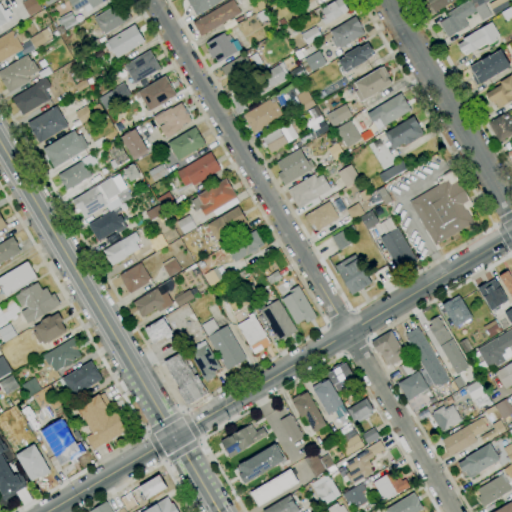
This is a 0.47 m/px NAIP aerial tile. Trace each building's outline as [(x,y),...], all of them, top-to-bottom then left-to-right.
[(29,17),(21,2),(24,0),(36,0),(42,9),(29,17)] [(75,12),(67,0),(106,0),(92,9),(89,3),(75,12)] [(221,0),(196,16),(187,0),(221,0)] [(201,36),(193,23),(231,0),(233,0),(241,12),(201,36)] [(255,13),(249,3),(253,0),(262,0),(266,7),(255,13)] [(324,25),(321,20),(323,19),(321,17),(325,15),(321,9),(335,0),(344,0),(345,1),(344,2),(349,10),(329,23),(329,22),(324,25)] [(432,14),(426,5),(428,3),(426,0),(456,0),(435,13),(435,12),(432,14)] [(448,38),(439,23),(447,18),(445,15),(468,1),(467,0),(488,0),(489,1),(485,4),(492,15),(483,21),(477,11),(464,19),(468,26),(448,38)] [(494,14),(488,4),(495,0),(507,0),(510,5),(494,14)] [(104,35),(93,18),(121,1),(131,18),(104,35)] [(0,3),(4,11),(8,9),(11,14),(7,17),(10,21),(0,26),(0,3)] [(511,16),(506,20),(501,13),(511,7),(511,8),(511,16)] [(30,22),(28,19),(36,14),(44,9),(46,13),(35,21),(34,19),(30,22)] [(261,23),(256,15),(264,10),(269,18),(261,23)] [(65,30),(62,25),(60,26),(57,21),(59,20),(59,18),(71,12),(77,24),(65,30)] [(336,48),(330,39),(333,37),(330,31),(356,16),(362,26),(360,27),(364,34),(340,48),(339,47),(336,48)] [(466,55),(463,51),(462,52),(457,45),(464,41),(463,39),(491,22),(499,36),(496,38),(497,41),(488,46),(487,43),(471,53),(470,52),(466,55)] [(117,58),(112,50),(109,52),(104,44),(107,42),(106,41),(134,25),(144,42),(117,58)] [(308,45),(301,34),(316,26),(322,36),(308,45)] [(35,49),(29,39),(46,28),(53,38),(35,49)] [(0,63),(0,38),(12,31),(15,36),(23,31),(28,38),(19,43),(23,49),(0,63)] [(218,63),(215,58),(212,59),(207,50),(209,48),(206,43),(224,33),(226,36),(229,34),(232,39),(230,40),(237,51),(218,63)] [(346,73),(338,61),(345,57),(344,55),(359,46),(360,47),(368,42),(374,51),(370,53),(372,55),(367,59),(368,60),(352,70),(352,69),(346,73)] [(251,54),(249,50),(254,46),(257,51),(251,54)] [(135,84),(124,66),(150,50),(160,69),(135,84)] [(476,85),(472,78),(473,78),(471,75),(473,75),(470,70),(471,70),(469,67),(481,60),(488,56),(489,55),(490,56),(500,50),(510,66),(480,85),(479,83),(476,85)] [(312,71),(305,59),(319,51),(326,63),(312,71)] [(230,84),(221,68),(245,54),(247,58),(256,53),(262,64),(254,68),(255,69),(230,84)] [(9,93),(0,78),(0,71),(27,55),(31,62),(33,61),(39,71),(28,77),(30,80),(9,93)] [(268,89),(265,83),(263,85),(260,81),(263,79),(261,75),(278,64),(279,65),(282,63),(285,67),(286,69),(283,71),(287,78),(268,89)] [(41,79),(38,73),(48,66),(52,73),(45,77),(41,79)] [(360,102),(354,92),(358,90),(354,83),(381,67),(381,68),(384,66),(389,76),(388,77),(392,84),(365,100),(364,100),(360,102)] [(296,81),(293,75),(302,69),(306,75),(296,81)] [(511,101),(502,107),(501,107),(498,109),(494,101),(491,103),(486,93),(501,84),(500,82),(511,76),(511,75),(511,74),(511,101)] [(149,112),(141,97),(139,99),(135,93),(165,76),(176,96),(149,112)] [(45,77),(51,86),(45,90),(50,99),(44,103),(43,103),(22,115),(18,108),(18,109),(12,99),(36,84),(35,83),(41,79),(45,77)] [(89,85),(78,92),(74,85),(85,79),(86,81),(89,85)] [(298,82),(301,86),(298,88),(301,93),(306,89),(316,105),(303,112),(300,106),(302,104),(300,101),(298,102),(296,98),(297,97),(296,96),(289,100),(285,102),(286,103),(281,106),(275,95),(298,82)] [(123,83),(130,94),(105,110),(98,98),(123,83)] [(249,100),(244,92),(254,86),(259,94),(249,100)] [(383,127),(378,119),(372,123),(366,114),(401,93),(411,110),(383,127)] [(254,133),(243,115),(269,99),(272,104),(275,102),(280,110),(279,111),(282,116),(280,117),(280,118),(254,133)] [(166,139),(159,127),(164,124),(163,122),(158,125),(153,117),(163,110),(163,112),(170,107),(171,109),(181,103),(184,108),(189,115),(188,115),(191,121),(182,126),(182,127),(175,131),(176,133),(166,139)] [(332,127),(326,115),(345,104),(352,116),(332,127)] [(81,124),(75,112),(87,105),(94,117),(81,124)] [(39,143),(27,123),(56,106),(68,126),(39,143)] [(317,137),(311,127),(309,128),(305,121),(311,117),(308,111),(316,106),(329,130),(317,137)] [(511,134),(500,142),(488,123),(503,114),(504,116),(507,113),(511,121),(511,127),(511,128),(511,129),(511,134)] [(393,149),(391,145),(387,147),(385,144),(389,141),(384,134),(413,116),(422,131),(422,135),(418,137),(419,138),(415,140),(415,141),(407,146),(404,142),(393,149)] [(346,148),(335,129),(350,120),(361,139),(346,148)] [(271,153),(267,146),(264,148),(262,144),(265,142),(262,137),(279,128),(280,130),(290,124),(298,137),(288,143),(271,153)] [(178,161),(167,143),(169,142),(195,127),(205,144),(178,161)] [(134,160),(120,137),(124,135),(124,134),(128,131),(129,132),(135,129),(147,149),(146,150),(148,152),(144,155),(145,156),(140,158),(140,157),(134,160)] [(54,168),(43,149),(50,145),(74,130),(78,136),(80,135),(88,148),(54,168)] [(331,156),(327,149),(332,146),(330,142),(334,140),(336,143),(338,142),(343,149),(331,156)] [(113,169),(109,162),(113,160),(108,151),(119,144),(129,159),(117,166),(118,166),(113,169)] [(284,185),(277,174),(282,172),(277,163),(300,149),(308,161),(310,160),(314,167),(311,168),(312,169),(284,185)] [(185,186),(176,172),(185,167),(210,152),(221,170),(193,186),(192,182),(185,186)] [(67,190),(58,175),(82,160),(87,170),(88,169),(92,176),(86,180),(86,179),(80,183),(74,187),(74,186),(67,190)] [(383,183),(379,175),(402,161),(407,168),(383,183)] [(154,181),(148,172),(162,164),(167,174),(154,181)] [(337,173),(351,164),(360,180),(346,188),(337,173)] [(130,182),(124,170),(134,165),(140,176),(130,182)] [(435,246),(409,202),(439,184),(436,180),(453,170),(473,205),(466,209),(474,222),(435,246)] [(298,208),(287,190),(314,174),(316,178),(322,175),(330,189),(298,208)] [(110,212),(106,206),(85,218),(79,210),(78,211),(72,200),(97,186),(97,187),(102,184),(102,183),(111,177),(119,190),(125,187),(132,198),(121,204),(122,205),(118,207),(110,212)] [(184,234),(177,222),(189,215),(185,208),(190,204),(192,206),(193,205),(191,201),(192,200),(197,197),(196,196),(226,178),(237,197),(236,198),(239,203),(215,216),(213,212),(205,216),(201,209),(197,211),(196,210),(193,211),(194,213),(190,216),(196,227),(184,234)] [(363,202),(359,194),(366,189),(370,198),(363,202)] [(165,212),(157,199),(168,192),(176,205),(165,212)] [(317,231),(313,225),(310,226),(304,216),(329,201),(339,218),(317,231)] [(352,221),(346,210),(358,203),(364,214),(352,221)] [(150,221),(145,213),(159,205),(164,213),(150,221)] [(216,241),(206,225),(238,206),(247,222),(216,241)] [(118,207),(120,211),(116,213),(118,217),(125,213),(128,218),(123,221),(127,228),(116,234),(115,232),(98,242),(95,237),(94,238),(92,234),(92,233),(87,225),(110,212),(118,207)] [(358,217),(364,229),(375,223),(369,212),(358,217)] [(339,251),(331,237),(352,225),(355,230),(348,234),(353,243),(339,251)] [(400,272),(380,238),(397,228),(417,261),(400,272)] [(167,246),(155,253),(154,252),(153,253),(147,240),(149,239),(169,229),(174,240),(166,244),(167,246)] [(235,262),(226,248),(255,230),(264,245),(257,249),(258,250),(252,254),(251,252),(235,262)] [(111,266),(103,251),(135,232),(139,240),(135,242),(140,250),(111,266)] [(0,264),(0,243),(13,236),(18,244),(17,245),(21,252),(0,264)] [(226,260),(222,249),(205,255),(209,266),(226,260)] [(352,295),(348,288),(347,288),(341,279),(342,278),(335,266),(355,255),(372,284),(352,295)] [(169,277),(162,266),(174,259),(181,270),(169,277)] [(6,296),(0,286),(0,277),(27,262),(37,278),(6,296)] [(130,294),(129,292),(128,293),(121,282),(122,281),(119,276),(140,263),(151,281),(130,294)] [(210,286),(203,275),(215,268),(222,279),(210,286)] [(270,285),(266,278),(272,274),(271,274),(277,270),(282,279),(276,282),(276,281),(270,285)] [(511,298),(499,276),(508,271),(511,278),(511,298)] [(491,311),(477,288),(485,283),(486,284),(494,279),(508,300),(491,311)] [(27,324),(21,312),(28,308),(25,304),(21,306),(15,296),(19,294),(19,293),(18,292),(32,284),(33,285),(37,282),(42,290),(46,288),(51,295),(54,294),(60,304),(56,306),(57,307),(53,310),(53,309),(35,320),(34,320),(27,324)] [(296,325),(281,300),(291,294),(289,291),(297,286),(316,317),(306,323),(304,320),(296,325)] [(142,318),(133,303),(157,288),(161,295),(166,292),(173,303),(160,311),(158,308),(142,318)] [(178,308),(173,300),(189,290),(194,298),(187,302),(187,303),(178,308)] [(455,328),(442,305),(450,300),(451,300),(459,295),(472,318),(455,328)] [(279,343),(260,311),(278,300),(297,331),(295,333),(295,334),(289,338),(289,337),(279,343)] [(511,307),(503,313),(509,323),(511,321),(511,307)] [(44,344),(42,341),(39,343),(33,333),(36,331),(34,327),(42,322),(41,321),(50,316),(50,317),(58,312),(63,321),(61,322),(66,330),(44,344)] [(254,354),(237,326),(249,318),(248,316),(253,313),(271,344),(254,354)] [(457,374),(428,327),(432,325),(429,321),(437,316),(468,368),(457,374)] [(153,344),(144,329),(163,318),(172,333),(153,344)] [(227,371),(207,337),(208,336),(201,326),(212,319),(219,330),(226,326),(246,359),(227,371)] [(487,335),(482,327),(495,319),(500,328),(487,335)] [(4,342),(0,335),(0,329),(9,324),(16,335),(4,342)] [(434,386),(407,341),(408,340),(404,334),(418,326),(448,377),(447,378),(449,381),(441,386),(440,383),(434,386)] [(481,370),(478,365),(476,365),(473,359),(472,359),(470,356),(478,351),(477,350),(511,329),(511,330),(511,345),(509,347),(511,353),(511,355),(505,360),(505,361),(496,367),(494,363),(487,367),(481,370)] [(388,366),(379,352),(377,353),(371,343),(390,331),(406,357),(391,366),(391,364),(388,366)] [(55,372),(50,365),(48,366),(42,356),(74,337),(80,347),(77,349),(81,356),(73,361),(74,362),(64,368),(63,367),(55,372)] [(465,353),(459,343),(466,338),(472,349),(465,353)] [(206,382),(203,377),(202,377),(200,374),(201,374),(189,354),(193,352),(191,349),(204,341),(206,344),(207,344),(221,368),(216,370),(217,373),(215,375),(216,376),(206,382)] [(185,403),(177,390),(180,389),(164,362),(180,353),(195,377),(197,375),(208,394),(190,404),(185,403)] [(0,378),(0,357),(2,356),(12,371),(0,378)] [(404,377),(398,367),(411,360),(417,369),(404,377)] [(73,397),(62,379),(90,361),(102,379),(73,397)] [(511,385),(505,389),(495,372),(511,362),(511,385)] [(337,392),(330,379),(329,379),(327,374),(346,363),(353,374),(346,377),(350,384),(337,392)] [(408,401),(398,384),(417,371),(430,391),(422,396),(421,393),(408,401)] [(6,395),(5,394),(4,395),(0,387),(0,381),(12,375),(19,387),(6,395)] [(29,397),(22,385),(34,378),(41,390),(29,397)] [(328,416),(321,405),(322,405),(311,387),(320,382),(321,383),(328,379),(342,404),(335,408),(337,410),(328,416)] [(478,409),(466,387),(478,380),(490,402),(491,401),(493,405),(488,407),(486,404),(478,409)] [(314,432),(304,417),(302,418),(291,400),(300,394),(301,396),(307,392),(321,416),(320,416),(326,425),(314,432)] [(93,450),(85,438),(91,434),(88,428),(89,427),(77,407),(99,394),(100,395),(103,393),(110,404),(106,406),(107,408),(104,409),(109,417),(117,412),(122,421),(120,422),(126,431),(104,444),(103,444),(93,450)] [(67,410),(62,403),(69,398),(74,405),(67,410)] [(356,425),(347,410),(366,398),(373,410),(370,412),(372,415),(356,425)] [(511,414),(502,420),(494,405),(506,398),(511,408),(511,414)] [(441,432),(430,415),(433,414),(432,413),(443,406),(445,409),(452,405),(461,421),(444,432),(443,430),(441,432)] [(487,415),(484,411),(494,406),(496,410),(487,415)] [(301,437),(289,414),(278,420),(290,443),(301,437)] [(487,422),(484,424),(487,429),(474,437),(477,442),(449,458),(444,448),(445,447),(442,441),(481,418),(484,417),(487,422)] [(483,443),(479,437),(494,429),(492,425),(500,420),(505,430),(483,443)] [(61,466),(59,463),(54,455),(53,454),(50,450),(51,448),(42,435),(64,423),(76,445),(80,443),(86,453),(69,462),(61,466)] [(231,458),(221,442),(235,433),(236,434),(251,424),(256,432),(263,428),(267,435),(231,458)] [(367,444),(362,435),(374,428),(379,437),(367,444)] [(339,446),(357,435),(364,446),(346,456),(339,446)] [(0,436),(7,450),(1,454),(14,476),(19,473),(20,476),(22,475),(26,483),(25,484),(26,486),(15,493),(16,495),(4,501),(0,493),(0,436)] [(353,484),(346,473),(349,471),(345,464),(366,452),(364,450),(380,441),(385,449),(373,456),(374,457),(369,460),(371,464),(369,466),(372,472),(353,484)] [(499,460),(477,473),(478,475),(473,478),(472,478),(471,478),(470,478),(469,478),(468,478),(468,477),(467,477),(467,476),(464,472),(463,473),(458,464),(465,459),(465,458),(489,443),(499,460)] [(503,448),(511,443),(511,444),(511,462),(511,463),(511,462),(508,463),(505,458),(508,457),(503,448)] [(31,482),(15,455),(33,444),(50,472),(41,478),(40,477),(31,482)] [(245,484),(239,475),(240,474),(236,468),(239,467),(239,465),(245,462),(245,463),(275,445),(284,460),(245,484)] [(315,478),(304,459),(315,452),(326,471),(315,478)] [(258,507),(250,493),(290,469),(298,483),(258,507)] [(384,501),(373,483),(390,472),(395,480),(399,478),(402,481),(405,479),(409,486),(384,501)] [(323,506),(313,488),(314,488),(311,483),(319,479),(318,478),(326,474),(329,479),(330,479),(340,496),(323,506)] [(143,501),(140,496),(143,494),(139,487),(159,475),(166,487),(143,501)] [(511,490),(483,507),(478,497),(480,496),(477,490),(500,475),(505,483),(507,482),(511,490)] [(352,511),(342,494),(362,483),(366,490),(362,492),(367,502),(352,511)] [(126,508),(120,499),(130,493),(136,503),(126,508)] [(417,511),(385,511),(384,510),(414,493),(423,509),(417,511)] [(262,511),(290,495),(298,510),(299,510),(300,511),(262,511)] [(143,511),(167,497),(172,504),(173,503),(178,511),(143,511)] [(90,511),(106,502),(112,511),(90,511)] [(494,511),(511,502),(511,503),(511,511),(494,511)] [(328,511),(327,509),(337,503),(339,507),(342,505),(346,511),(328,511)]
